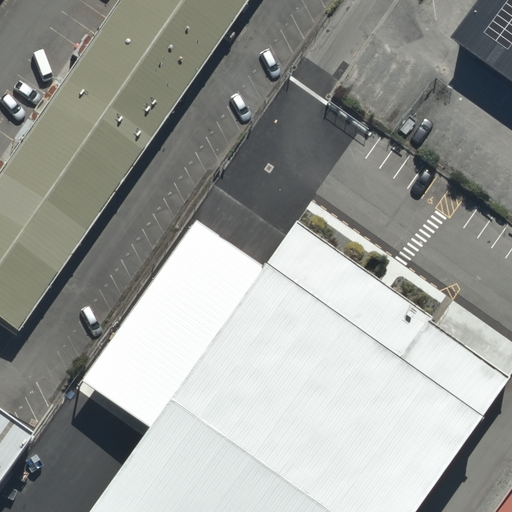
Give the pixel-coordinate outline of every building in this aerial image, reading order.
[(268,0),(129,0),(0,185),(0,316),(33,339),(268,0)] [(511,0),(466,0),(449,25),(511,67),(511,0)] [(430,316),(294,222),(91,511),(427,511),(511,392),(426,333),(430,316)] [(0,491),(33,444),(0,420),(0,491)] [(511,511),(511,485),(493,511),(511,511)]
